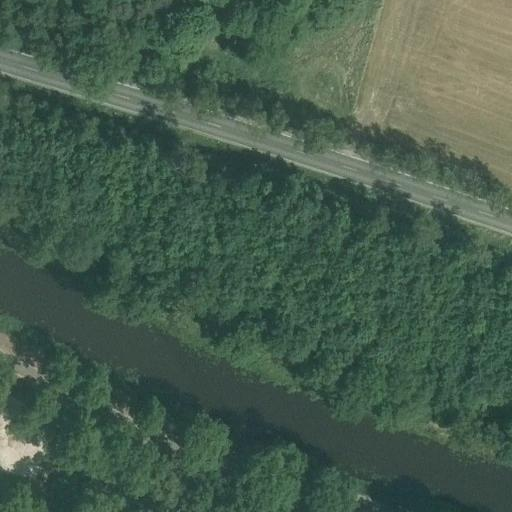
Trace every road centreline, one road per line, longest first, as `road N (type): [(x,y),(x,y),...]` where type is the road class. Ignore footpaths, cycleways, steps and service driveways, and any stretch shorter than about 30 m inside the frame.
road 1 (tertiary): [(511,223),(0,59)]
road 2 (unclassified): [(0,360),(313,511)]
